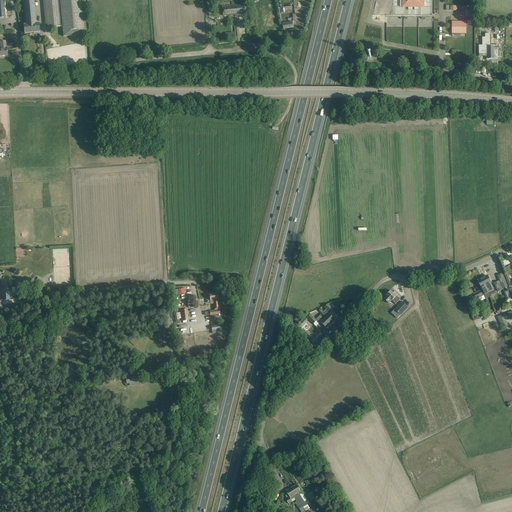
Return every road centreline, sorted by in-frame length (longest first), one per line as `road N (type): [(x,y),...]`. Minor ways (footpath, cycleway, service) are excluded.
road 1 (motorway): [(328,0),(200,511)]
road 2 (motorway): [(222,511),(347,0)]
road 3 (tertiary): [(511,101),(403,93),(22,93)]
road 4 (unclassified): [(239,511),(271,398),(385,277),(465,267),(511,243)]
road 5 (unclassified): [(181,511),(167,282)]
road 6 (unclassified): [(23,83),(209,52)]
road 7 (unclassified): [(0,305),(167,282)]
road 8 (unclassified): [(209,52),(268,49),(286,58),(296,81),(276,126)]
